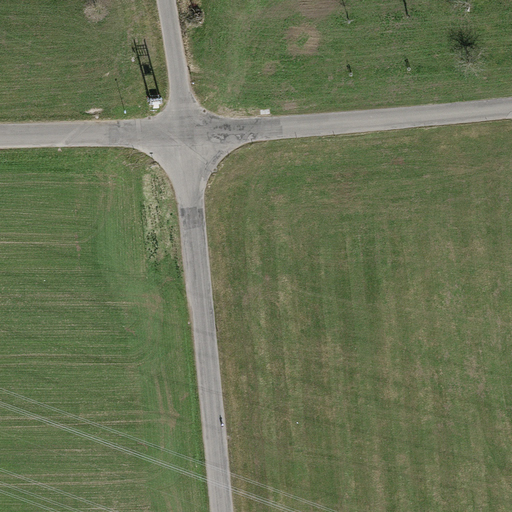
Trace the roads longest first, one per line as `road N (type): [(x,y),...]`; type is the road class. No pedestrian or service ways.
road 1 (unclassified): [(223,511),(190,132)]
road 2 (unclassified): [(190,132),(511,107)]
road 3 (unclassified): [(0,136),(190,132)]
road 4 (unclassified): [(166,0),(190,132)]
